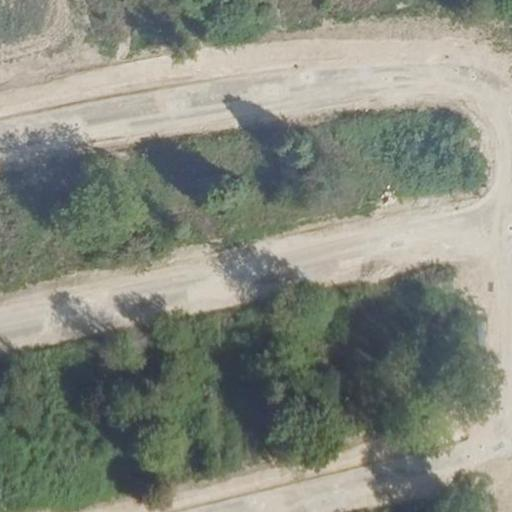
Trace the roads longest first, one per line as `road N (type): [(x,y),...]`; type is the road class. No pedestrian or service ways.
road 1 (residential): [(511,204),(485,224),(0,327)]
road 2 (residential): [(0,134),(206,95),(449,66),(491,73),(511,96)]
road 3 (residential): [(234,511),(505,445)]
road 4 (residential): [(511,204),(505,445)]
